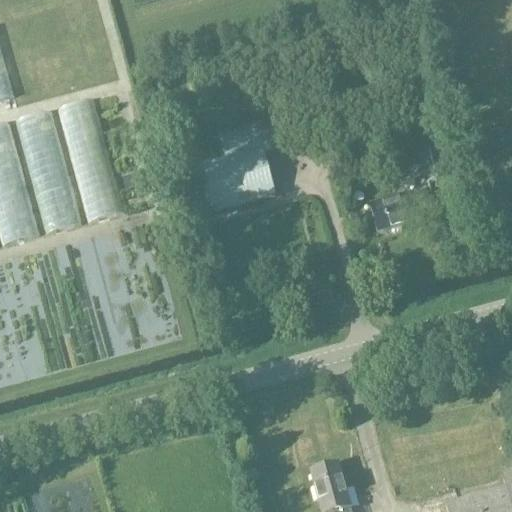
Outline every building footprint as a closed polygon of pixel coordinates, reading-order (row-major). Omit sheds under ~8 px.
[(61,116),(88,114),(87,103),(60,106),(61,116)] [(186,174),(199,219),(274,199),(255,127),(217,136),(225,164),(186,174)] [(419,158),(426,186),(448,180),(440,152),(419,158)] [(417,214),(428,211),(425,196),(413,199),(413,198),(370,210),(377,237),(420,225),(417,214)] [(349,511),(337,467),(310,475),(320,511),(349,511)] [(511,511),(511,473),(501,477),(505,491),(511,511)] [(445,507),(446,511),(511,511),(505,491),(445,507)]
